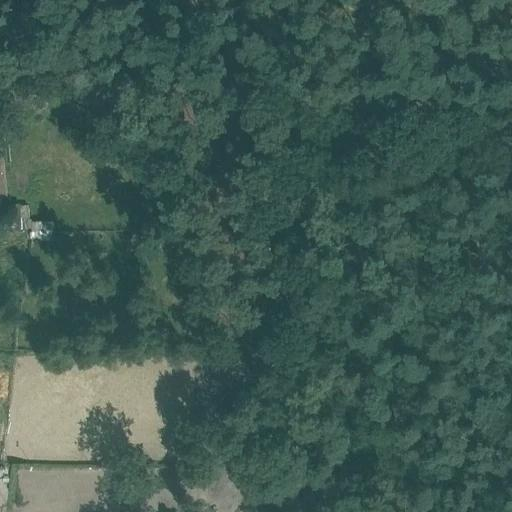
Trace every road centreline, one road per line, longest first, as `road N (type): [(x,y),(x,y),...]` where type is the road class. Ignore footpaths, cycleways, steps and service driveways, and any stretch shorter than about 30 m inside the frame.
road 1 (track): [(282,119),(271,140),(253,511)]
road 2 (track): [(511,110),(339,106),(282,119)]
